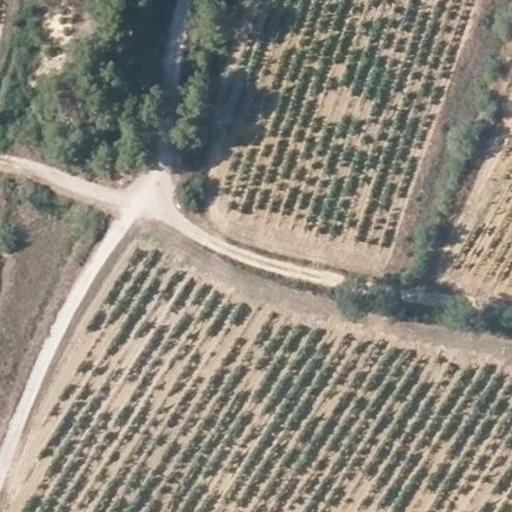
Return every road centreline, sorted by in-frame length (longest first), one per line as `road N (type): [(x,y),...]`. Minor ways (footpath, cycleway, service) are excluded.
road 1 (track): [(0,461),(37,360),(143,191),(164,135),(189,0)]
road 2 (track): [(143,191),(225,252),(349,287),(511,315)]
